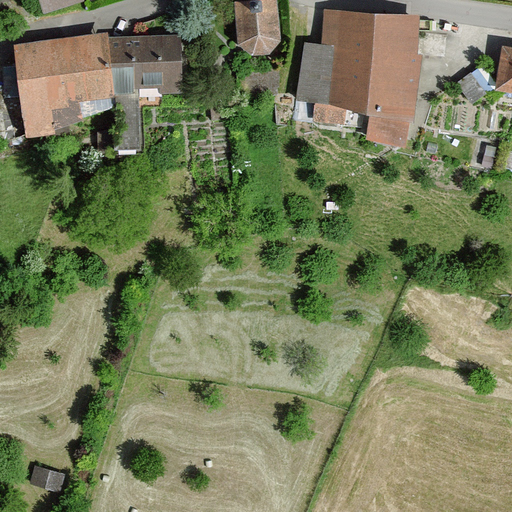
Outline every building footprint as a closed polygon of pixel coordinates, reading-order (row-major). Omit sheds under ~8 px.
[(275,1),(236,4),(239,43),(253,54),(268,53),(279,42),(275,1)] [(318,47),(301,46),(291,100),(410,124),(417,19),(322,13),(318,47)] [(103,92),(101,36),(9,52),(19,142),(47,141),(46,130),(74,126),(71,106),(104,103),(103,92)] [(101,36),(103,92),(178,91),(176,38),(101,36)] [(511,49),(499,47),(491,94),(511,97),(511,49)]
